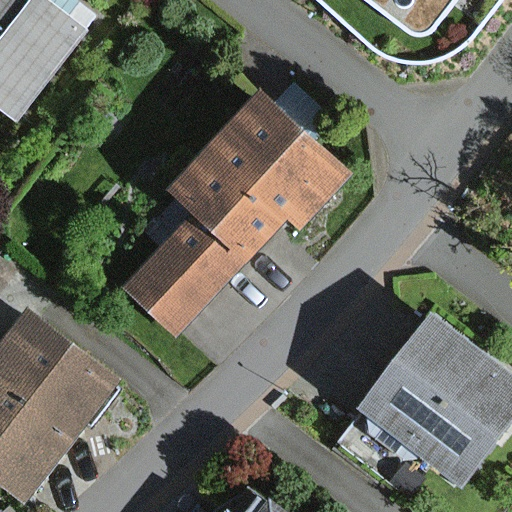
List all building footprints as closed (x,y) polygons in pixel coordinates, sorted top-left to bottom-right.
[(0,0),(0,120),(12,130),(95,28),(60,0),(0,0)] [(400,0),(448,37),(475,0),(400,0)] [(113,292),(170,344),(276,226),(297,245),(358,177),(254,84),(165,184),(191,207),(113,292)] [(156,377),(69,306),(0,390),(0,448),(58,495),(156,377)] [(511,387),(421,318),(359,399),(459,476),(511,407),(511,387)] [(297,511),(262,486),(242,511),(297,511)]
